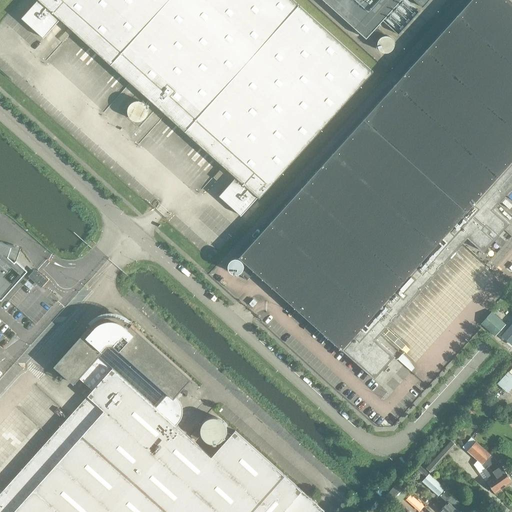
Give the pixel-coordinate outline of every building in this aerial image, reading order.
[(43,38),(60,19),(236,177),(219,196),(228,204),(228,203),(233,207),(232,208),(241,216),(258,197),(260,198),(373,72),(293,0),(37,0),(21,18),(30,26),(31,25),(35,29),(35,30),(43,38)] [(255,271),(374,378),(394,356),(376,339),(467,237),(483,252),(509,223),(493,209),(511,187),(511,1),(510,0),(471,0),(239,257),(248,265),(240,274),(247,280),(255,271)] [(323,0),(366,39),(401,0),(323,0)] [(371,35),(376,42),(386,35),(381,28),(371,35)] [(0,297),(25,270),(13,260),(12,261),(6,256),(9,246),(12,247),(13,246),(0,241),(0,297)] [(491,312),(481,323),(495,336),(505,325),(491,312)] [(93,391),(2,492),(0,490),(0,511),(323,511),(325,511),(235,431),(212,457),(172,422),(174,420),(177,422),(179,419),(181,415),(181,410),(180,406),(178,403),(175,400),(173,402),(172,401),(173,399),(174,399),(192,379),(131,325),(130,327),(127,325),(129,323),(124,319),(118,317),(112,316),(106,316),(101,318),(95,321),(91,325),(93,326),(91,329),(89,327),(54,366),(75,385),(80,379),(93,391)] [(511,344),(511,321),(501,335),(511,344)] [(511,367),(509,371),(508,370),(497,383),(507,392),(511,386),(511,367)] [(212,418),(208,419),(205,422),(202,425),(201,429),(201,433),(202,437),(205,440),(208,443),(212,444),(216,444),(220,443),(224,441),(227,437),(228,433),(228,429),(227,425),(224,421),(220,419),(216,418),(212,418)] [(200,436),(195,431),(191,436),(196,440),(200,436)] [(471,437),(467,442),(468,443),(481,455),(503,488),(511,482),(503,469),(502,470),(501,468),(491,455),(476,442),(471,437)] [(426,467),(430,471),(455,444),(451,441),(426,467)] [(467,442),(462,447),(463,448),(467,451),(477,460),(473,465),(485,482),(486,481),(495,494),(503,488),(481,455),(468,443),(467,442)] [(444,484),(457,469),(451,464),(438,479),(444,484)] [(421,482),(438,496),(444,489),(428,475),(421,482)] [(407,495),(396,486),(386,498),(396,507),(407,495)] [(439,511),(460,511),(455,507),(460,501),(447,489),(441,496),(447,502),(439,511)]
